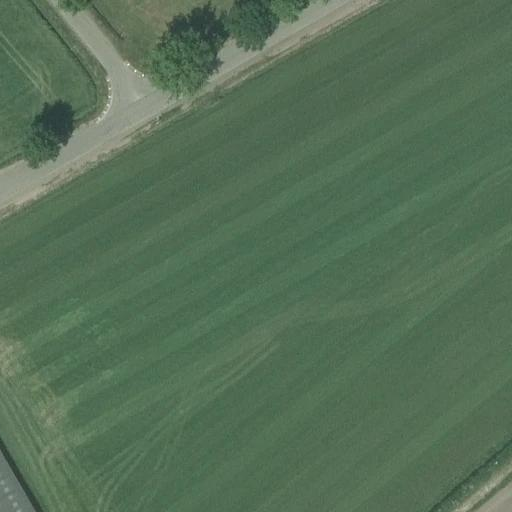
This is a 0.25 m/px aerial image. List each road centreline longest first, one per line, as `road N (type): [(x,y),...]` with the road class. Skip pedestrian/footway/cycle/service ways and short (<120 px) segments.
road 1 (tertiary): [(144,110),(334,0)]
road 2 (tertiary): [(0,194),(144,110)]
road 3 (unclassified): [(144,110),(53,0)]
